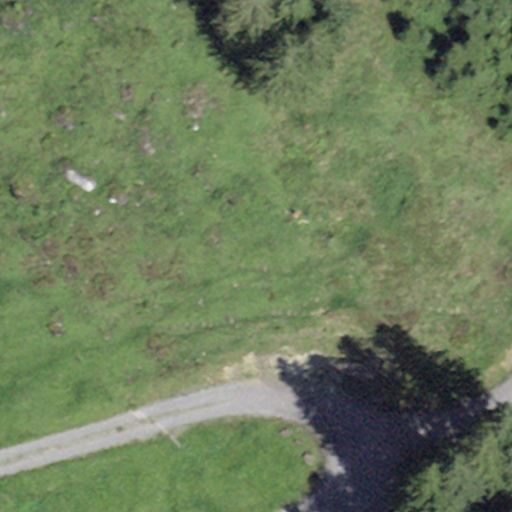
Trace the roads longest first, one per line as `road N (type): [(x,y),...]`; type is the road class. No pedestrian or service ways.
road 1 (track): [(0,461),(172,411),(285,402),(315,412),(346,456),(348,483),(319,511)]
road 2 (track): [(348,483),(471,426),(511,396)]
